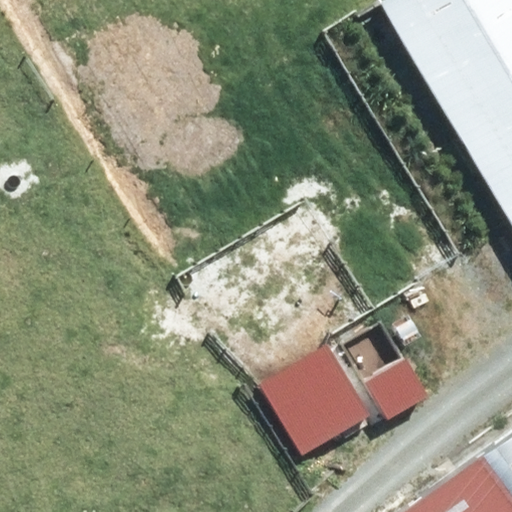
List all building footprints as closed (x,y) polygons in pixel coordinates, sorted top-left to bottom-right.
[(511,0),(377,0),(369,6),(511,240),(511,0)] [(511,275),(355,18),(248,83),(424,370),(511,316),(511,275)] [(323,240),(295,259),(258,203),(288,184),(269,154),(239,174),(202,118),(106,182),(244,390),(341,326),(312,283),(339,264),(323,240)] [(396,360),(354,386),(371,413),(413,387),(396,360)] [(511,511),(511,427),(458,466),(491,511),(511,511)]
